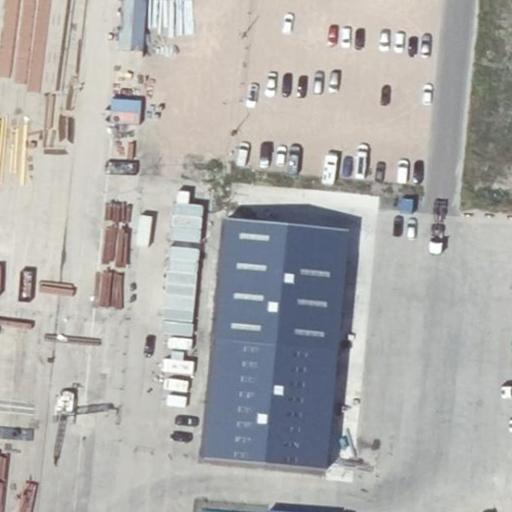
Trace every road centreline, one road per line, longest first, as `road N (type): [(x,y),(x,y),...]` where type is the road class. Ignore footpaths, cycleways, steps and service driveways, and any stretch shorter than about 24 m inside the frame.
road 1 (unclassified): [(103,0),(62,225),(57,511)]
road 2 (unknown): [(357,255),(62,225)]
road 3 (unclassified): [(458,0),(440,196)]
